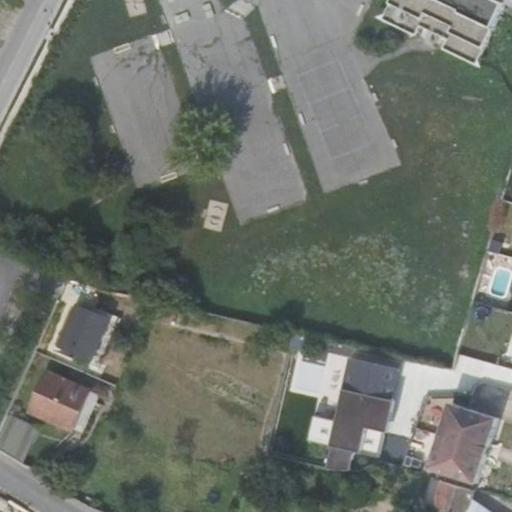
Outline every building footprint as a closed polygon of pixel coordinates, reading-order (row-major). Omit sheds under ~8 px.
[(145,0),(126,0),(131,15),(148,11),(145,0)] [(511,0),(396,0),(387,19),(418,35),(423,26),(450,40),(446,49),(478,65),(511,2),(507,0),(511,0)] [(118,324),(79,307),(61,346),(101,364),(118,324)] [(92,391),(51,373),(32,413),(73,431),(92,391)] [(397,403),(348,391),(332,467),(350,471),(356,450),(363,452),(370,426),(388,430),(397,403)] [(502,416),(455,400),(434,465),(481,481),(502,416)] [(0,442),(0,448),(29,457),(39,423),(8,415),(0,442)] [(479,488),(446,478),(435,511),(469,511),(474,499),(479,488)] [(489,511),(474,499),(469,511),(489,511)]
